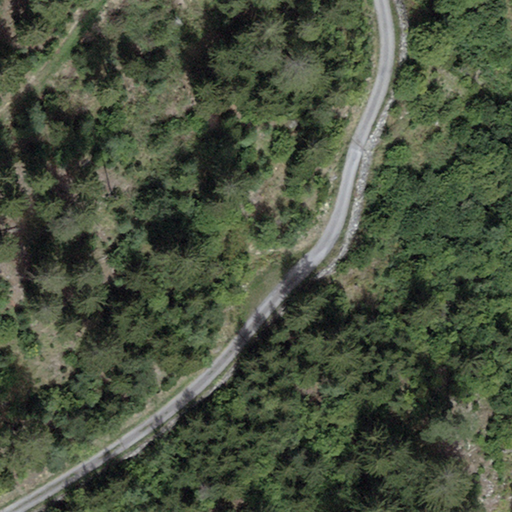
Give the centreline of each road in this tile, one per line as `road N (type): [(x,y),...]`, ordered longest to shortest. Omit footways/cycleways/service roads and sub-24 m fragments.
road 1 (track): [(11,511),(170,414),(329,235),(387,65),(383,0)]
road 2 (track): [(0,113),(99,0)]
